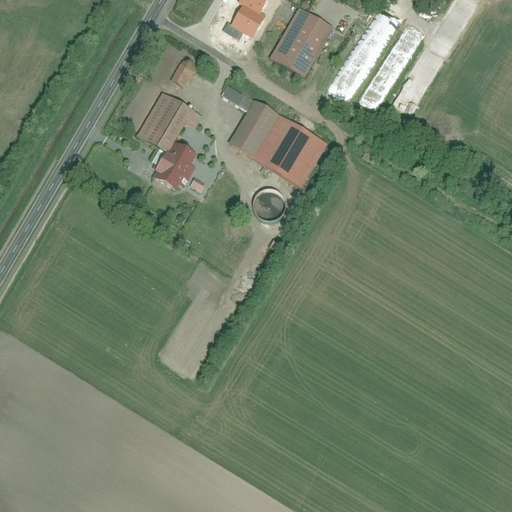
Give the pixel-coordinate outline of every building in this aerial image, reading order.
[(336,0),(357,11),(363,0),(336,0)] [(295,8),(262,61),(299,84),(332,30),(295,8)] [(180,63),(168,83),(180,90),(192,71),(180,63)] [(218,97),(244,112),(250,101),(225,86),(218,97)] [(202,120),(162,97),(137,140),(166,158),(173,146),(186,124),(196,130),(202,120)] [(225,144),(298,188),(324,145),(250,101),(244,112),(225,144)] [(194,159),(173,146),(166,158),(153,181),(174,193),(177,187),(182,190),(194,171),(189,168),(194,159)] [(197,181),(192,189),(202,195),(207,188),(197,181)] [(281,221),(284,216),(285,211),(284,206),(282,201),(279,198),(274,195),(269,194),(264,195),(259,197),(255,201),(253,206),(252,212),(254,217),(257,222),(261,225),(267,226),(272,226),(277,224),(281,221)]
